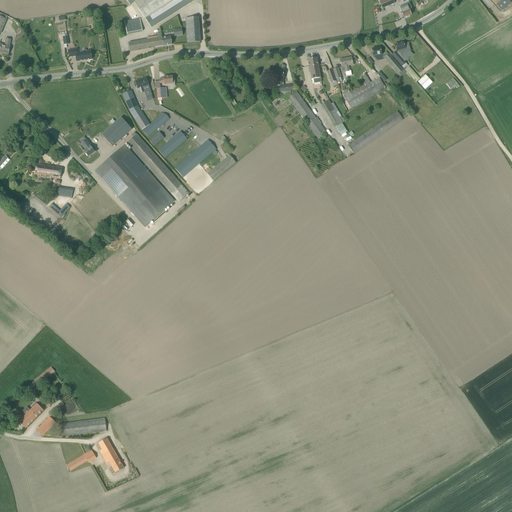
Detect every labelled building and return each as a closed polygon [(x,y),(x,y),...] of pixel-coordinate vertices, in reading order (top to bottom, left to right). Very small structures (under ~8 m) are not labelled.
[(135,2),(151,28),(194,0),(126,0),(130,5),(135,2)] [(394,3),(392,0),(378,0),(379,1),(383,8),(394,3)] [(510,0),(491,0),(502,11),(511,2),(510,1),(510,0)] [(402,12),(401,12),(404,18),(411,15),(409,9),(407,4),(399,7),(402,12)] [(187,43),(200,42),(199,17),(186,18),(187,43)] [(140,18),(124,21),(127,35),(142,32),(140,18)] [(511,20),(498,25),(502,35),(511,31),(511,20)] [(182,28),(173,30),(174,37),(183,35),(182,28)] [(147,39),(128,43),(130,52),(154,48),(154,47),(163,46),(172,44),(171,36),(162,38),(161,33),(157,34),(157,36),(147,38),(147,39)] [(5,45),(0,43),(0,51),(9,54),(10,46),(9,46),(11,40),(6,39),(5,45)] [(408,43),(404,44),(404,42),(395,44),(397,51),(398,51),(396,53),(404,62),(413,54),(410,51),(408,43)] [(386,52),(382,55),(380,47),(372,49),(373,56),(374,59),(376,61),(383,60),(384,58),(400,76),(405,72),(392,58),(389,54),(388,54),(386,52)] [(82,52),(78,53),(77,49),(68,50),(69,57),(76,56),(76,62),(92,59),(91,51),(87,52),(86,50),(85,49),(83,49),(82,51),(82,52)] [(402,66),(405,63),(404,62),(396,53),(395,52),(392,55),(402,66)] [(352,57),(340,60),(342,67),(343,72),(346,72),(346,76),(351,75),(351,71),(350,71),(349,66),(353,65),(352,57)] [(374,63),(369,57),(366,60),(370,66),(374,63)] [(308,59),(310,69),(314,68),(315,71),(319,70),(317,58),(308,59)] [(404,69),(415,82),(420,79),(408,66),(404,69)] [(314,68),(310,69),(312,79),(313,84),(321,82),(319,70),(315,71),(314,68)] [(278,78),(278,83),(284,82),(283,78),(284,78),(283,69),(277,70),(277,71),(271,71),(271,78),(278,78)] [(331,83),(333,87),(338,85),(336,81),(332,70),(327,71),(331,83)] [(387,79),(380,71),(377,74),(384,82),(387,79)] [(175,80),(173,80),(173,76),(164,77),(164,78),(160,78),(160,83),(164,83),(164,84),(168,84),(168,87),(173,86),(175,86),(175,80)] [(146,96),(151,94),(149,85),(146,78),(136,81),(138,88),(139,88),(141,93),(144,92),(146,96)] [(379,78),(351,95),(348,90),(342,94),(351,109),(385,89),(379,78)] [(279,92),(283,91),(318,138),(326,133),(297,92),(294,90),(293,85),(279,87),(279,92)] [(176,89),(181,97),(184,94),(180,87),(176,89)] [(131,90),(123,94),(129,110),(142,130),(150,125),(138,107),(131,90)] [(321,104),(335,128),(343,123),(342,123),(344,121),(339,112),(336,113),(329,100),(321,104)] [(353,154),(403,120),(397,112),(348,146),(353,154)] [(163,113),(150,125),(143,131),(148,137),(169,119),(166,115),(163,113)] [(102,134),(112,146),(132,129),(121,117),(102,134)] [(159,132),(149,141),(154,146),(164,138),(159,132)] [(181,132),(158,151),(165,158),(187,139),(186,138),(188,137),(187,136),(185,137),(181,132)] [(148,167),(146,169),(125,145),(95,171),(145,227),(155,218),(158,221),(166,214),(164,211),(174,201),(148,171),(150,169),(179,202),(188,193),(136,134),(133,137),(127,143),(148,167)] [(208,140),(175,169),(183,178),(212,152),(215,150),(216,149),(208,140)] [(85,141),(81,144),(85,150),(84,151),(88,156),(94,152),(90,146),(90,145),(88,142),(87,143),(85,141)] [(4,155),(0,159),(0,167),(8,158),(4,155)] [(213,181),(235,163),(230,156),(208,174),(213,181)] [(35,174),(61,177),(62,168),(36,164),(35,174)] [(59,187),(58,196),(72,197),(73,189),(59,187)] [(60,211),(57,214),(61,218),(70,208),(66,204),(60,211)] [(137,248),(147,239),(145,237),(135,246),(137,248)] [(28,394),(55,372),(51,367),(37,378),(24,389),(28,394)] [(47,408),(55,403),(51,397),(44,402),(47,408)] [(22,411),(26,415),(19,422),(26,428),(44,410),(37,404),(31,410),(27,406),(22,411)] [(53,414),(50,417),(37,430),(43,436),(56,423),(59,420),(53,414)] [(105,418),(58,425),(59,437),(107,431),(105,418)] [(124,468),(107,438),(98,443),(102,449),(100,451),(106,463),(109,461),(112,466),(108,468),(112,475),(124,468)] [(92,450),(67,465),(70,470),(87,460),(88,462),(96,458),(92,450)]
